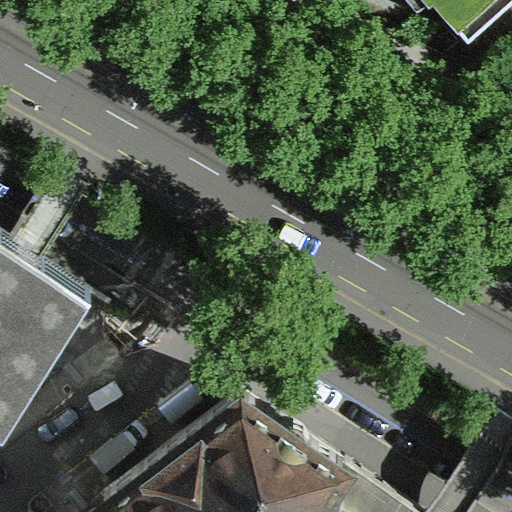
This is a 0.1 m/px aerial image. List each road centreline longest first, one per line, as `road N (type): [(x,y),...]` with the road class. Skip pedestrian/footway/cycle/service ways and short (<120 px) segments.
road 1 (primary): [(0,69),(511,354)]
road 2 (primary): [(511,259),(53,0)]
road 3 (residential): [(247,328),(511,496)]
road 4 (residential): [(247,328),(1,511)]
road 5 (residential): [(0,167),(247,328)]
